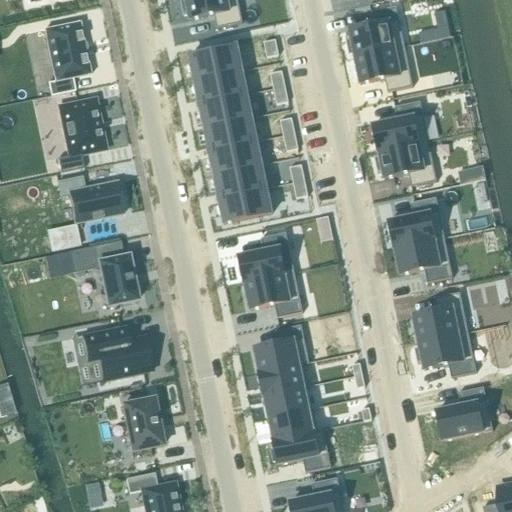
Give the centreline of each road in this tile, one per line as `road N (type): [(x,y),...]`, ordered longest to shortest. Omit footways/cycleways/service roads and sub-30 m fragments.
road 1 (unclassified): [(232,511),(127,0)]
road 2 (residential): [(412,508),(308,0)]
